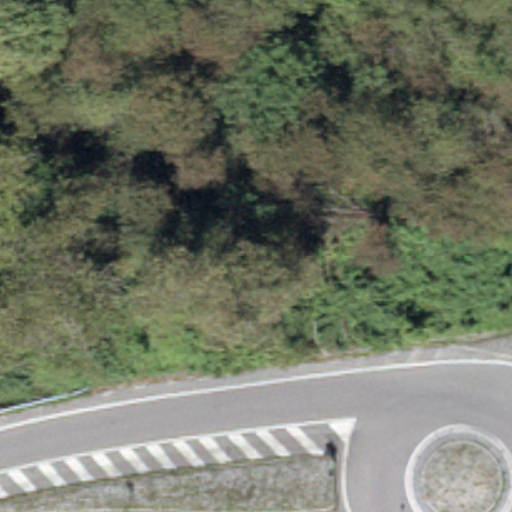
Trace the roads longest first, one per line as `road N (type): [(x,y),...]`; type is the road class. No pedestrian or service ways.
road 1 (primary): [(412,403),(269,404),(163,417),(0,453)]
road 2 (primary): [(412,403),(378,441),(371,466),(377,511)]
